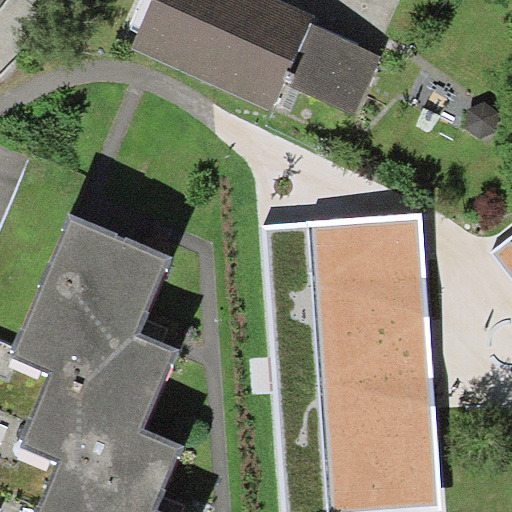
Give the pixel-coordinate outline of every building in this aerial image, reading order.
[(315,21),(267,0),(160,0),(138,52),(274,113),(287,84),(357,115),(382,61),(312,30),(315,21)] [(290,511),(437,501),(416,223),(270,233),(290,511)] [(170,266),(72,224),(18,346),(11,361),(48,376),(18,446),(59,464),(37,511),(157,511),(159,509),(183,452),(144,436),(178,356),(139,339),(142,332),(170,266)] [(511,241),(497,253),(511,272),(511,241)] [(18,346),(0,338),(0,511),(37,511),(59,464),(18,446),(48,376),(11,361),(18,346)]
